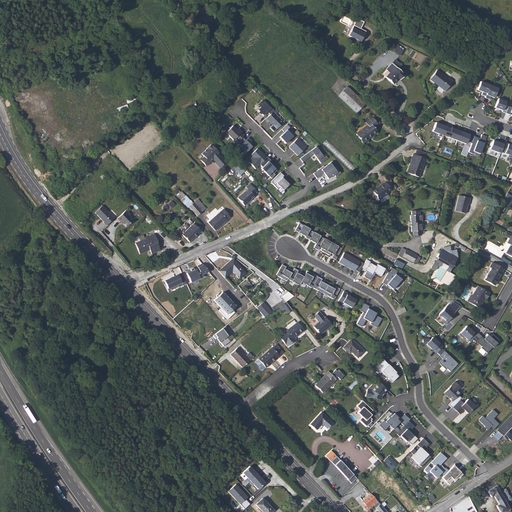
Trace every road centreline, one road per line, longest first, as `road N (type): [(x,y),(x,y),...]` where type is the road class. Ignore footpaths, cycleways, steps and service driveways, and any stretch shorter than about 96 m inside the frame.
road 1 (residential): [(490,473),(424,411),(386,306),(287,248)]
road 2 (residential): [(125,284),(322,198)]
road 3 (secondary): [(0,124),(51,203),(125,284)]
road 4 (secondary): [(125,284),(241,408)]
road 5 (trunk): [(91,511),(0,369)]
road 6 (trunk): [(0,393),(76,511)]
road 7 (residential): [(236,107),(322,198)]
